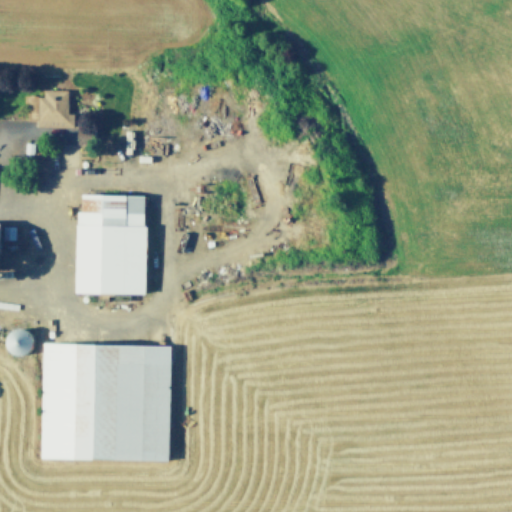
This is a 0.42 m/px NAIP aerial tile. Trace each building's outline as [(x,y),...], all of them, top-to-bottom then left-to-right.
[(65,92),(65,98),(65,109),(72,109),(71,124),(37,123),(37,116),(24,116),(25,92),(43,92),(43,85),(65,86),(65,92)] [(77,138),(77,121),(94,122),(93,139),(77,138)] [(25,139),(33,139),(33,150),(24,150),(25,139)] [(150,191),(150,220),(145,220),(143,290),(74,288),(75,220),(76,220),(77,207),(80,207),(81,189),(150,191)] [(14,222),(14,236),(1,236),(2,221),(14,222)] [(12,329),(10,351),(35,354),(37,331),(12,329)] [(42,337),(167,339),(165,455),(40,453),(42,337)]
